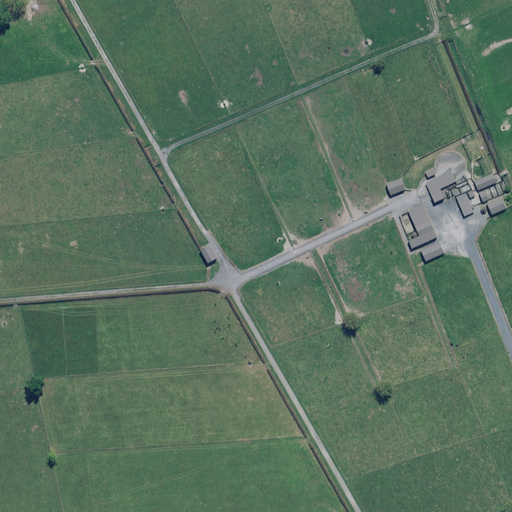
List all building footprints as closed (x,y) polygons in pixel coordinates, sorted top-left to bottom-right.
[(437,174),(434,169),(426,173),(429,178),(437,174)] [(457,182),(452,172),(427,184),(435,203),(445,199),(441,190),(457,182)] [(497,183),(494,174),(475,182),(479,191),(497,183)] [(406,190),(401,179),(387,185),(391,196),(406,190)] [(485,191),(479,193),(483,203),(489,201),(485,191)] [(474,213),(466,194),(457,198),(465,217),(474,213)] [(507,209),(503,198),(488,204),(492,215),(507,209)] [(409,241),(413,249),(438,238),(424,206),(409,213),(419,236),(409,241)] [(444,254),(440,244),(422,252),(426,262),(444,254)] [(209,245),(200,250),(208,264),(217,259),(209,245)]
